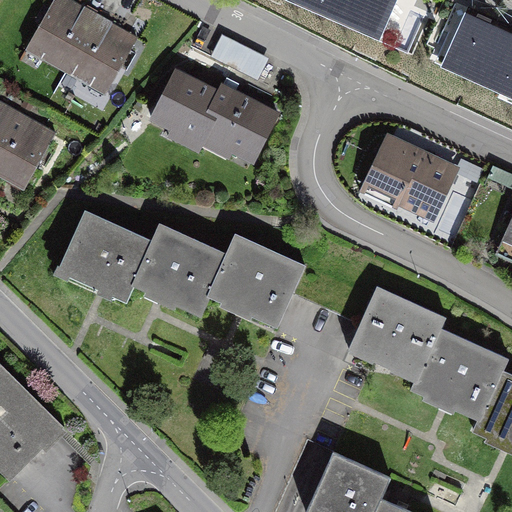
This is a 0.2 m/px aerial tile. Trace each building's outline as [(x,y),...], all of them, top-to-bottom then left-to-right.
[(68,67),(97,15),(73,2),(69,9),(54,0),(28,45),(68,67)] [(345,35),(279,0),(259,0),(257,6),(339,47),(345,35)] [(297,0),(374,33),(388,0),(297,0)] [(511,82),(511,29),(471,11),(448,60),(503,85),(506,80),(511,82)] [(122,29),(97,15),(68,67),(108,90),(133,45),(118,37),(122,29)] [(212,54),(261,77),(271,55),(223,32),(212,54)] [(414,64),(362,39),(354,54),(406,79),(414,64)] [(201,144),(205,137),(253,162),(278,113),(222,85),(218,92),(176,71),(151,119),(201,144)] [(511,113),(463,91),(457,105),(511,130),(511,113)] [(0,138),(16,111),(0,101),(0,138)] [(40,125),(16,111),(0,138),(0,170),(26,185),(51,140),(36,132),(40,125)] [(386,218),(387,215),(397,195),(436,214),(456,172),(385,139),(357,200),(359,202),(362,204),(364,206),(367,208),(371,210),(376,213),(386,218)] [(511,213),(483,200),(470,229),(500,243),(497,248),(511,254),(511,213)] [(153,241),(85,210),(60,266),(72,271),(70,276),(98,289),(100,284),(114,291),(112,295),(125,301),(133,285),(153,241)] [(227,254),(160,224),(153,241),(133,285),(146,291),(148,287),(178,300),(176,304),(200,315),(209,295),(227,254)] [(304,266),(236,235),(227,254),(209,295),(222,301),(224,297),(253,310),(252,315),(276,326),(291,293),(304,266)] [(345,284),(304,266),(291,293),(332,312),(345,284)] [(372,296),(345,284),(332,312),(360,324),(372,296)] [(445,317),(377,286),(372,296),(360,324),(351,343),(376,355),(374,360),(392,369),(395,363),(419,374),(439,328),(445,317)] [(501,370),(507,359),(439,328),(419,374),(412,389),(425,395),(427,390),(457,404),(455,408),(479,419),(501,370)] [(0,364),(0,466),(11,477),(62,426),(0,364)] [(511,374),(501,370),(479,419),(474,430),(487,436),(489,432),(511,442),(511,374)] [(389,477),(333,452),(305,511),(373,511),(380,498),(389,477)] [(411,511),(380,498),(373,511),(411,511)]
